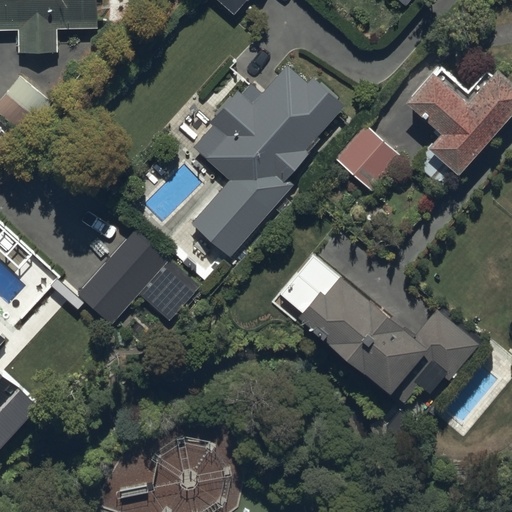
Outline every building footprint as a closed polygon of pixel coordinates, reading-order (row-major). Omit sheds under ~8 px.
[(0,0),(0,27),(17,28),(17,51),(58,51),(58,26),(97,26),(97,7),(102,7),(102,0),(0,0)] [(209,122),(191,145),(228,175),(189,223),(230,256),(292,179),(289,177),(311,150),(307,147),(343,103),(310,77),(308,80),(287,63),(263,93),(247,80),(238,91),(234,89),(208,121),(209,122)] [(458,170),(511,106),(511,78),(495,64),(490,70),(485,65),(466,86),(441,64),(435,71),(428,65),(402,96),(440,128),(427,144),(458,170)] [(403,153),(364,121),(333,159),(373,191),(403,153)] [(169,261),(134,229),(76,292),(111,324),(169,261)] [(322,286),(300,311),(400,401),(416,383),(428,394),(446,373),(450,376),(479,342),(438,305),(411,336),(339,271),(324,288),(322,286)] [(0,386),(0,439),(26,410),(0,386)]
